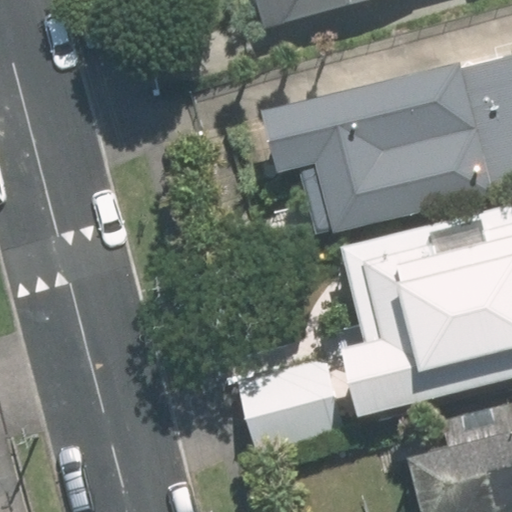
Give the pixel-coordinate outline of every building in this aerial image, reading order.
[(244,0),(256,43),(421,0),(244,0)] [(511,53),(477,62),(475,55),(280,103),(295,164),(311,160),(328,233),(508,189),(506,182),(511,181),(511,53)] [(511,202),(356,240),(380,337),(356,343),(373,411),(511,376),(511,202)] [(329,359),(245,379),(261,442),(344,422),(329,359)] [(511,511),(511,399),(464,411),(470,439),(426,450),(441,511),(462,511),(470,510),(470,511),(511,511)]
